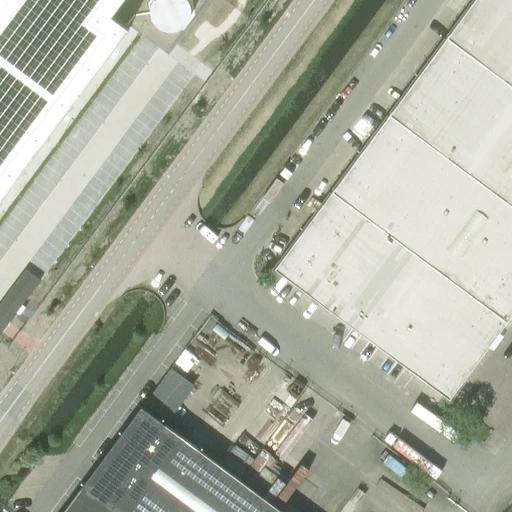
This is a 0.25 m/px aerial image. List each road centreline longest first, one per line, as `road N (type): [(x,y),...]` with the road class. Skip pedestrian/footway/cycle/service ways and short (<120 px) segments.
road 1 (unclassified): [(312,0),(0,421)]
road 2 (unknown): [(254,0),(16,321)]
road 3 (unknown): [(511,449),(490,467),(462,453),(206,281)]
road 4 (unknown): [(206,281),(430,0)]
road 5 (unknown): [(206,281),(23,511)]
